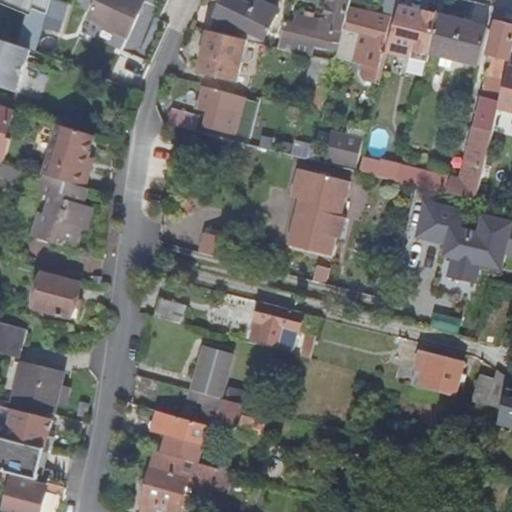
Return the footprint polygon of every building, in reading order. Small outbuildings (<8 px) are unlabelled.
[(3,0),(33,7),(28,27),(42,31),(51,0),(3,0)] [(98,0),(90,20),(131,38),(146,4),(142,0),(98,0)] [(239,0),(225,0),(210,32),(248,41),(256,43),(272,8),(260,2),(256,9),(239,0)] [(343,32),(345,32),(345,30),(352,0),(331,0),(327,16),(334,17),(332,23),(298,14),(296,20),(287,18),(280,49),(313,57),(316,47),(339,53),(345,33),(343,32)] [(348,32),(345,32),(345,33),(339,53),(337,60),(337,63),(365,66),(363,75),(367,81),(382,85),(390,53),(399,21),(402,7),(404,1),(401,0),(387,0),(386,7),(387,18),(353,10),(348,32)] [(432,54),(441,17),(402,7),(399,21),(390,53),(430,63),(432,54)] [(489,29),(441,17),(432,54),(480,65),(489,29)] [(511,61),(511,26),(497,23),(489,55),(497,56),(478,129),(474,128),(461,180),(452,179),(448,193),(476,201),(481,180),(500,110),(510,67),(511,61)] [(210,32),(202,64),(200,73),(238,82),(248,41),(210,32)] [(30,49),(0,39),(0,87),(15,93),(30,49)] [(316,86),(311,107),(324,111),(337,63),(314,57),(307,84),(316,86)] [(511,67),(510,67),(500,110),(511,112),(511,67)] [(252,138),(261,102),(206,89),(202,105),(212,108),(207,126),(252,138)] [(0,157),(5,159),(11,140),(6,139),(14,111),(0,106),(0,157)] [(173,114),(171,125),(197,131),(200,120),(173,114)] [(61,125),(45,176),(46,177),(88,189),(92,173),(87,171),(97,136),(61,125)] [(327,160),(358,168),(364,141),(333,133),(327,160)] [(382,163),(364,158),(361,172),(379,176),(382,163)] [(452,179),(404,167),(400,182),(448,193),(452,179)] [(301,194),(300,200),(289,245),(334,257),(338,239),(343,240),(348,219),(343,217),(352,182),(300,169),(295,192),(301,194)] [(84,204),(89,189),(88,189),(46,177),(35,213),(40,215),(33,237),(51,242),(53,236),(69,241),(77,243),(82,228),(88,229),(94,207),(84,204)] [(468,212),(427,203),(419,238),(448,245),(445,256),(454,258),(449,278),(476,284),(481,265),(503,270),(507,254),(511,255),(511,222),(485,216),(481,234),(464,230),(468,212)] [(202,253),(229,260),(234,240),(207,233),(202,253)] [(63,246),(69,241),(53,236),(51,242),(63,246)] [(315,282),(327,285),(330,269),(319,266),(315,282)] [(35,307),(72,317),(80,284),(44,275),(35,307)] [(160,300),(156,317),(178,323),(182,305),(160,300)] [(261,304),(256,321),(265,324),(260,341),(295,350),(303,315),(261,304)] [(265,324),(256,321),(251,339),(260,341),(265,324)] [(1,353),(30,362),(37,334),(8,327),(1,353)] [(307,335),(302,356),(311,358),(317,338),(307,335)] [(204,347),(193,391),(220,398),(231,354),(204,347)] [(420,387),(456,396),(459,384),(464,385),(466,376),(461,375),(464,362),(421,350),(416,368),(424,370),(420,387)] [(16,363),(6,403),(55,416),(58,404),(67,406),(72,391),(63,388),(66,375),(16,363)] [(416,368),(412,385),(420,387),(424,370),(416,368)] [(511,383),(511,380),(497,371),(491,379),(479,376),(473,401),(505,409),(511,383)] [(259,439),(267,411),(220,398),(193,391),(191,390),(188,397),(205,404),(203,413),(183,407),(180,417),(209,425),(259,439)] [(3,408),(0,419),(0,437),(48,450),(50,440),(55,420),(3,408)] [(168,435),(163,452),(198,462),(209,425),(180,417),(158,411),(152,431),(168,435)] [(273,443),(304,452),(306,443),(275,435),(273,443)] [(48,450),(53,451),(56,441),(50,440),(48,450)] [(158,451),(147,502),(181,511),(182,511),(187,491),(212,498),(214,489),(229,493),(235,472),(198,462),(163,452),(158,451)] [(42,511),(49,483),(16,475),(7,509),(16,511),(42,511)] [(147,502),(144,510),(150,511),(180,511),(181,511),(147,502)]
